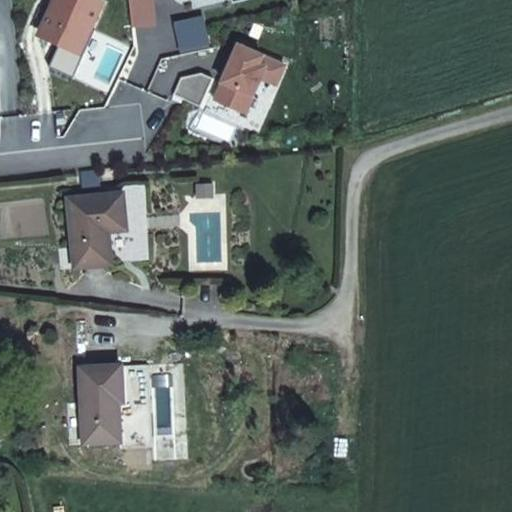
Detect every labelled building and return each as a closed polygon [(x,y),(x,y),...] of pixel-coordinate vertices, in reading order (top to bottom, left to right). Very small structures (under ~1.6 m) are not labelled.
[(91,0),(51,0),(56,2),(41,35),(80,52),(102,5),(91,0)] [(152,0),(130,0),(133,27),(155,25),(152,0)] [(239,46),(215,102),(246,115),(262,79),(278,86),(286,67),(239,46)] [(124,194),(69,199),(75,267),(111,265),(108,232),(127,231),(124,194)] [(124,366),(81,368),(85,443),(121,442),(119,402),(125,402),(124,366)]
